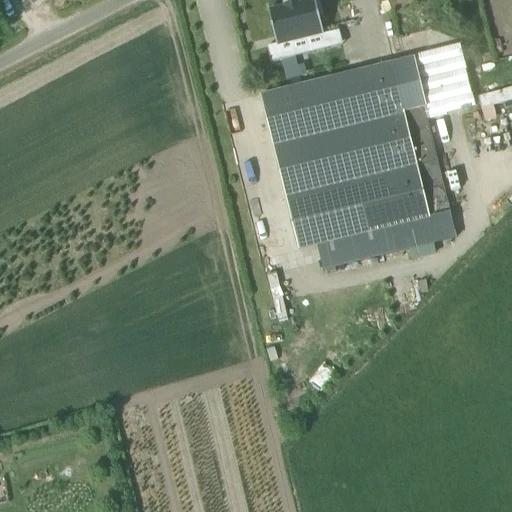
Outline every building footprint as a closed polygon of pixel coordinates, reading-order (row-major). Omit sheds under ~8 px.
[(293,43),(324,35),(316,0),(299,4),(298,2),(285,5),(286,8),(269,12),(277,45),(270,47),(268,43),(249,47),(258,84),(277,80),(273,63),(296,58),(293,43)] [(492,62),(490,54),(483,56),(485,64),(492,62)] [(415,58),(393,64),(404,110),(427,105),(415,58)] [(393,64),(261,96),(299,252),(318,247),(324,271),(436,244),(430,219),(451,214),(425,109),(428,109),(427,105),(404,110),(393,64)] [(482,124),(511,115),(511,88),(511,87),(474,98),(482,124)]
